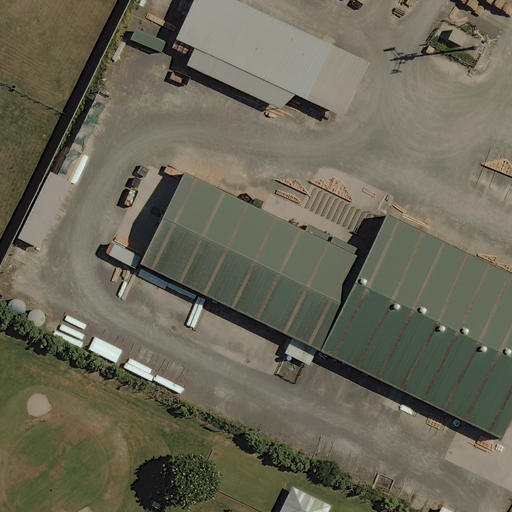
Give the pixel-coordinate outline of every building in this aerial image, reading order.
[(393,79),(234,0),(218,0),(190,56),(362,141),(393,79)] [(111,73),(102,91),(120,100),(129,81),(111,73)] [(49,173),(15,240),(37,251),(71,184),(49,173)] [(386,277),(209,188),(163,278),(341,367),(386,277)] [(386,277),(341,367),(511,452),(511,275),(411,226),(386,277)] [(33,252),(16,243),(7,262),(24,270),(33,252)]
